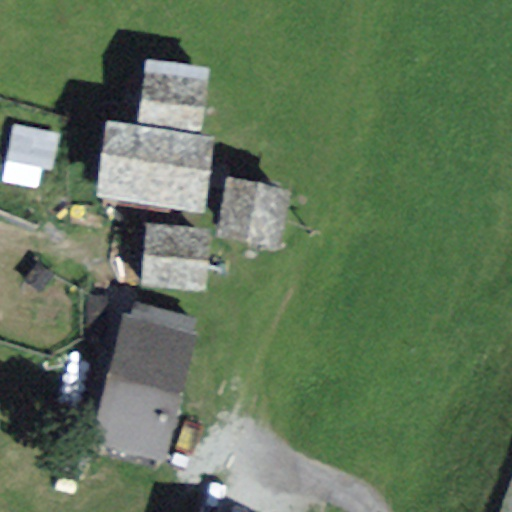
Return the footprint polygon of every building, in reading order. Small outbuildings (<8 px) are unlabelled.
[(213,61),(139,52),(132,113),(206,122),(213,61)] [(51,178),(57,120),(16,116),(10,174),(51,178)] [(219,135),(111,125),(104,201),(212,210),(219,135)] [(296,181),(233,172),(225,237),(287,245),(296,181)] [(209,226),(148,223),(144,281),(206,285),(209,226)] [(195,329),(130,314),(99,441),(165,456),(195,329)]
